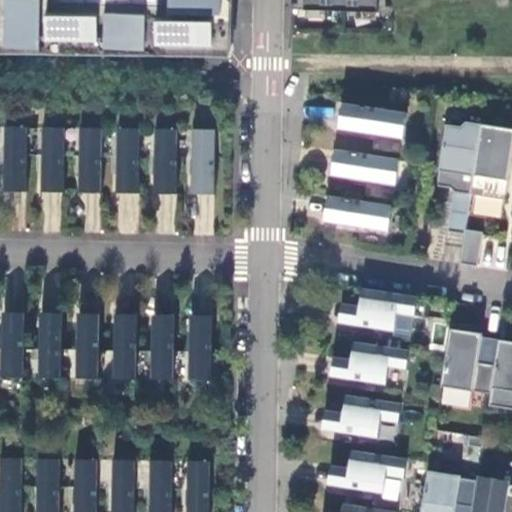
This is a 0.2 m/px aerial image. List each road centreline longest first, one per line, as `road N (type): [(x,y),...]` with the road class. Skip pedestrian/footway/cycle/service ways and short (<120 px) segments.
road 1 (residential): [(260,257),(0,252)]
road 2 (residential): [(267,0),(260,257)]
road 3 (residential): [(260,257),(260,511)]
road 4 (residential): [(511,293),(260,257)]
